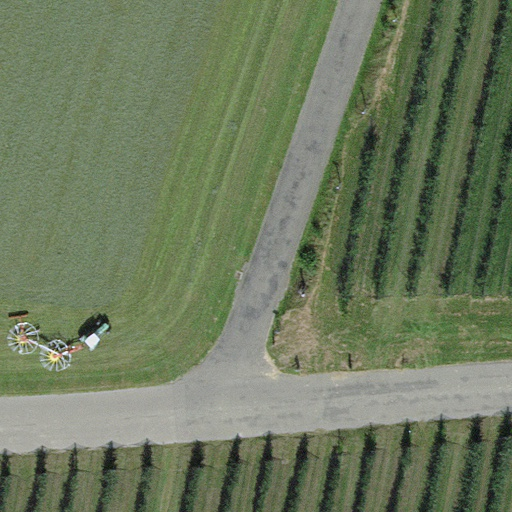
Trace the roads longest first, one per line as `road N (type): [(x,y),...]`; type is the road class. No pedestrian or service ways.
road 1 (residential): [(218,408),(361,0)]
road 2 (unclassified): [(218,408),(511,386)]
road 3 (unclassified): [(0,422),(218,408)]
